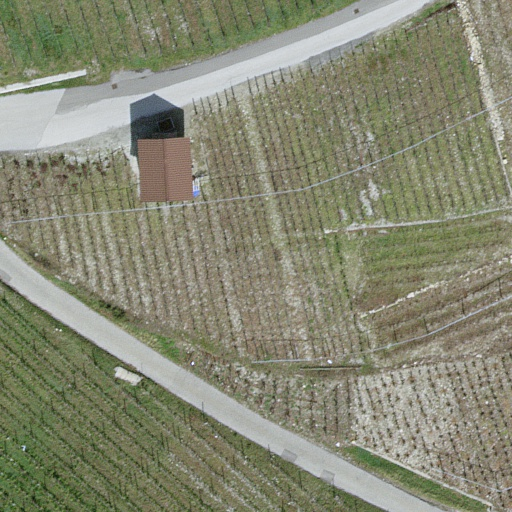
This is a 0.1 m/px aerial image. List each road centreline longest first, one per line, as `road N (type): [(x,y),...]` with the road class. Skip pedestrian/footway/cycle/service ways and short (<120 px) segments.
road 1 (unclassified): [(0,257),(84,327),(415,511)]
road 2 (unclassified): [(406,0),(159,91),(0,122)]
